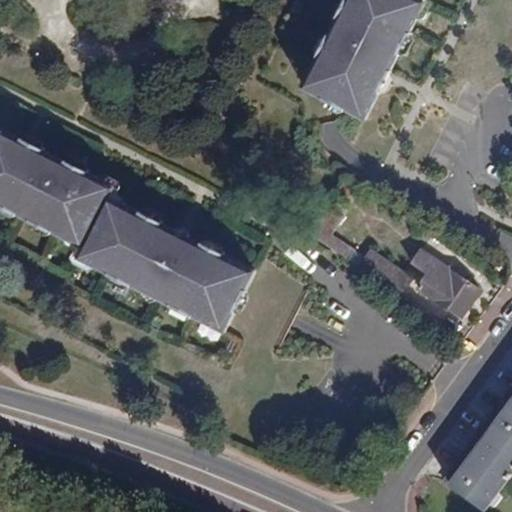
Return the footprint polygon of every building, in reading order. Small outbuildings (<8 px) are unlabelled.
[(346,0),(308,72),(316,76),(308,91),(363,121),(378,94),(382,96),(388,87),(384,84),(378,80),(384,69),(390,73),(427,2),(423,0),(346,0)] [(384,84),(390,73),(384,69),(378,80),(384,84)] [(308,91),(316,76),(308,72),(300,87),(308,91)] [(110,194),(117,182),(36,139),(30,149),(19,143),(24,134),(0,120),(0,197),(85,242),(79,254),(222,328),(253,268),(187,234),(182,243),(171,238),(176,228),(110,194)] [(36,139),(24,134),(19,143),(30,149),(36,139)] [(367,257),(317,224),(310,234),(359,267),(367,257)] [(187,234),(176,228),(171,238),(182,243),(187,234)] [(414,280),(371,251),(367,257),(359,267),(402,297),(414,280)] [(420,288),(464,318),(482,290),(438,261),(420,288)] [(511,390),(445,481),(486,511),(511,475),(511,390)]
